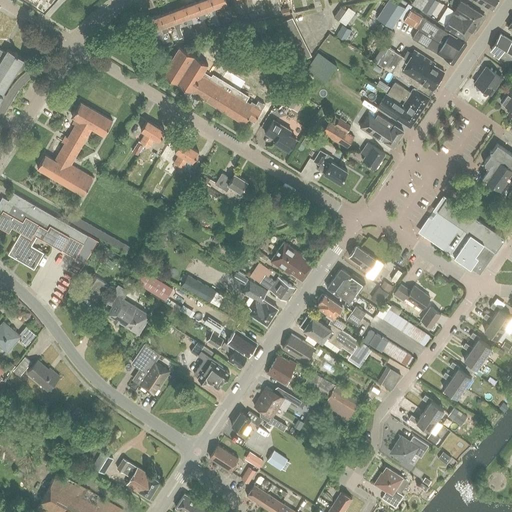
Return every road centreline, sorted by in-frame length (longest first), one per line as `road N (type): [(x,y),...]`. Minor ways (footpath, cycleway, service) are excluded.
road 1 (unclassified): [(358,223),(73,50)]
road 2 (secondary): [(197,454),(358,223)]
road 3 (residential): [(371,502),(352,483),(377,419),(479,289)]
road 4 (residential): [(197,454),(102,388),(7,280)]
road 5 (secondary): [(371,218),(446,94)]
road 6 (residential): [(0,161),(73,50)]
road 7 (unclassified): [(479,289),(371,218)]
